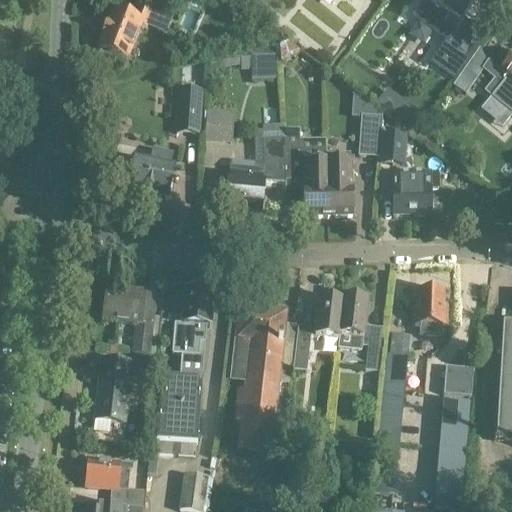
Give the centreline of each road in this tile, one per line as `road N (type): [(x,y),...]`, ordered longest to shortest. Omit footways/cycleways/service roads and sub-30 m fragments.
road 1 (residential): [(511,255),(268,258),(46,240)]
road 2 (unknown): [(225,254),(200,447),(165,475),(163,511)]
road 3 (residential): [(20,511),(46,240)]
road 4 (residential): [(60,0),(46,240)]
